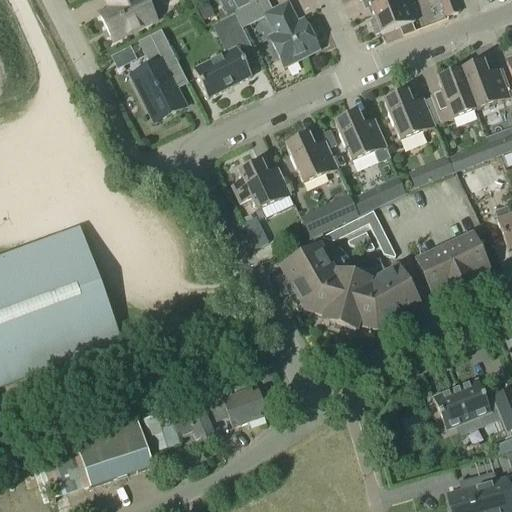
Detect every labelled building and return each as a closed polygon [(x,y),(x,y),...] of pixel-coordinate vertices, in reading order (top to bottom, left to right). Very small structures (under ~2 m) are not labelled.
[(104,0),(111,12),(98,18),(112,45),(155,23),(142,0),(104,0)] [(229,0),(236,14),(263,0),(229,0)] [(306,31),(302,23),(296,26),(286,7),(270,15),(263,0),(236,14),(232,16),(239,28),(240,31),(264,19),(273,38),(268,41),(283,71),(317,54),(312,43),(313,42),(314,40),(313,37),(311,33),(309,31),(306,31)] [(405,5),(403,0),(359,0),(364,13),(370,11),(372,17),(405,5)] [(451,0),(437,0),(446,21),(457,16),(451,0)] [(374,23),(369,25),(374,39),(379,37),(380,38),(413,25),(405,5),(372,17),(374,23)] [(212,19),(206,6),(196,11),(203,24),(212,19)] [(235,52),(192,74),(206,102),(250,80),(243,65),(255,59),(240,31),(239,28),(226,35),(235,52)] [(151,69),(129,80),(153,127),(184,111),(165,72),(177,67),(160,34),(139,45),(151,69)] [(482,67),(459,76),(474,115),(496,106),(496,107),(508,102),(498,74),(486,79),(482,67)] [(441,96),(430,100),(440,128),(452,123),(474,115),(459,76),(436,84),(441,96)] [(406,97),(383,107),(399,145),(421,136),(433,131),(422,104),(411,109),(406,97)] [(357,118),(334,128),(350,166),(373,156),(373,157),(385,152),(373,124),(362,129),(357,118)] [(307,140),(284,151),(302,189),(336,173),(323,146),(313,152),(307,140)] [(440,160),(416,167),(420,179),(444,172),(440,160)] [(241,186),(230,191),(239,209),(249,203),(255,216),(289,200),(276,173),(265,178),(260,167),(237,178),(241,186)] [(468,170),(454,176),(464,198),(476,193),(468,170)] [(506,212),(494,216),(497,224),(495,225),(506,253),(511,251),(511,218),(509,220),(506,212)] [(322,240),(321,242),(334,245),(368,228),(383,259),(394,262),(394,259),(372,215),(322,240)] [(255,222),(241,228),(254,253),(267,247),(261,234),(255,222)] [(477,232),(414,263),(433,303),(446,297),(447,301),(479,286),(476,280),(496,271),(477,232)] [(0,390),(119,347),(77,233),(0,260),(0,390)] [(346,245),(348,250),(354,251),(361,248),(364,254),(369,255),(373,253),(365,236),(346,245)] [(318,250),(280,272),(287,285),(281,288),(297,316),(303,312),(305,314),(334,323),(332,329),(333,330),(334,328),(343,331),(343,332),(344,333),(346,326),(375,334),(378,333),(381,339),(409,323),(405,317),(418,310),(397,272),(370,288),(367,287),(368,285),(336,276),(336,278),(333,278),(318,250)] [(267,371),(256,377),(258,382),(267,384),(272,382),(267,371)] [(168,416),(143,423),(152,457),(178,449),(175,439),(190,433),(196,446),(220,437),(215,425),(228,421),(231,431),(264,420),(255,393),(235,400),(227,378),(214,382),(218,393),(167,412),(168,416)] [(477,385),(432,403),(445,435),(482,420),(484,424),(499,417),(507,436),(511,434),(511,396),(511,393),(492,401),(493,403),(486,406),(477,385)] [(137,423),(39,455),(55,502),(153,469),(137,423)] [(465,497),(448,502),(450,511),(511,511),(504,486),(496,488),(493,476),(462,485),(465,497)]
